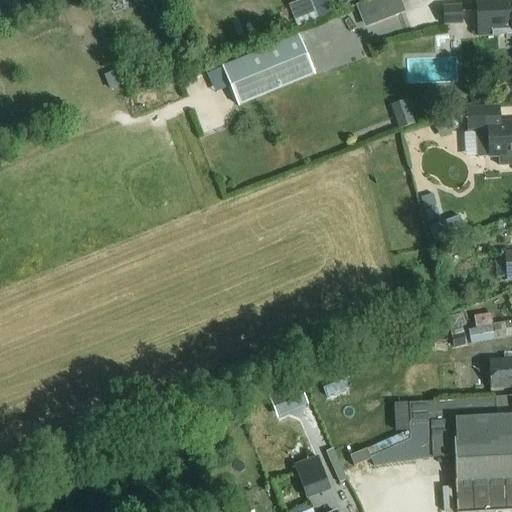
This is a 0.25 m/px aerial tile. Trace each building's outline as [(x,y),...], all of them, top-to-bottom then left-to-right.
[(405,0),(370,0),(356,6),(365,29),(406,13),(402,1),(405,0)] [(477,0),(479,36),(511,34),(511,0),(510,0),(511,3),(500,3),(500,0),(477,0)] [(442,6),(443,25),(463,24),(461,5),(442,6)] [(167,25),(162,13),(150,18),(155,30),(167,25)] [(298,37),(224,68),(239,106),(314,75),(298,37)] [(391,107),(399,130),(414,125),(406,102),(391,107)] [(499,107),(467,109),(468,132),(476,132),(478,159),(500,157),(501,167),(511,166),(511,124),(500,125),(499,107)] [(437,127),(443,138),(454,131),(448,121),(437,127)] [(445,223),(430,229),(436,244),(451,239),(445,223)] [(477,328),(469,330),(471,345),(496,341),(511,337),(511,322),(494,325),(493,315),(475,318),(477,328)] [(464,338),(453,341),(455,350),(467,348),(464,338)] [(511,359),(492,362),(493,391),(511,389),(511,359)] [(323,388),(327,398),(348,390),(344,381),(323,388)] [(289,403),(293,412),(308,406),(304,396),(289,403)] [(511,511),(511,420),(454,424),(455,441),(453,441),(455,511),(511,511)] [(430,460),(429,426),(409,427),(409,431),(413,439),(372,458),(370,459),(370,460),(373,468),(430,460)] [(368,450),(372,458),(413,439),(409,431),(368,450)] [(350,457),(354,467),(370,460),(366,450),(350,457)] [(301,461),(310,497),(334,491),(325,456),(301,461)] [(252,491),(240,495),(242,503),(255,499),(252,491)] [(312,511),(309,503),(288,511),(312,511)]
